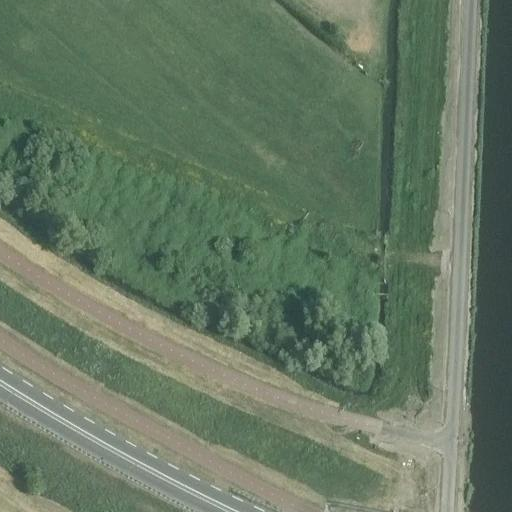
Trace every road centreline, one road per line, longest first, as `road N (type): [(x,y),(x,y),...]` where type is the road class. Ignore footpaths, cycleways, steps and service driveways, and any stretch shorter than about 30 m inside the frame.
road 1 (unclassified): [(448,511),(473,0)]
road 2 (tertiary): [(234,511),(0,382)]
